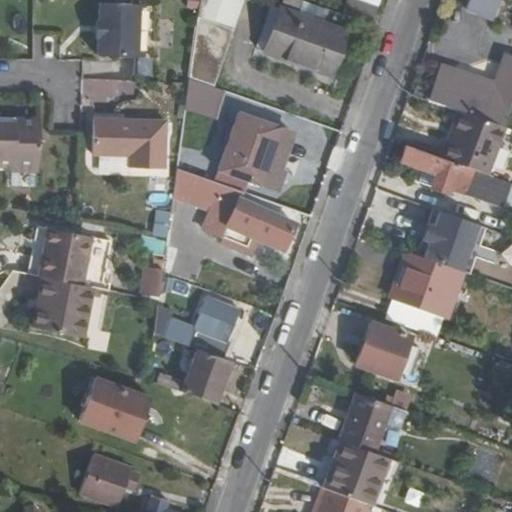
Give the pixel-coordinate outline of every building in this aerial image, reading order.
[(240,0),(198,0),(195,19),(229,30),(240,0)] [(347,0),(341,15),(369,25),(374,11),(377,0),(347,0)] [(499,0),(469,0),(467,5),(493,15),(499,0)] [(98,3),(99,21),(105,22),(104,38),(98,38),(98,56),(137,57),(139,5),(98,3)] [(253,45),(262,48),(277,8),(268,5),(253,45)] [(277,8),(262,48),(262,51),(327,75),(343,33),(277,8)] [(369,25),(379,29),(385,14),(374,11),(369,25)] [(229,30),(195,19),(188,78),(210,86),(229,30)] [(105,22),(99,21),(95,22),(95,38),(98,38),(104,38),(105,22)] [(82,80),(83,96),(120,95),(120,79),(82,80)] [(448,85),(441,105),(458,112),(465,114),(503,127),(511,103),(511,87),(492,80),(486,99),(448,85)] [(458,112),(447,142),(454,144),(465,114),(458,112)] [(441,158),(474,170),(486,174),(503,127),(465,114),(454,144),(447,142),(441,158)] [(218,172),(258,187),(279,131),(238,115),(218,172)] [(12,168),(36,168),(37,119),(0,117),(0,163),(12,164),(12,168)] [(132,166),(166,167),(167,119),(96,118),(95,154),(132,154),(132,166)] [(442,153),(446,143),(412,129),(407,139),(442,153)] [(441,158),(406,145),(400,160),(426,169),(428,168),(434,170),(428,185),(446,191),(452,174),(470,180),(474,170),(441,158)] [(224,188),(175,170),(171,192),(216,209),(219,199),(224,188)] [(507,182),(495,178),(491,190),(502,194),(507,182)] [(219,199),(216,209),(205,236),(247,252),(253,242),(284,253),(293,227),(219,199)] [(172,234),(170,209),(152,211),(155,235),(172,234)] [(422,257),(459,271),(477,223),(439,210),(434,225),(427,223),(423,236),(429,238),(422,257)] [(38,227),(28,275),(43,278),(78,285),(87,237),(38,227)] [(141,236),(140,250),(162,252),(163,238),(141,236)] [(101,289),(110,242),(87,237),(78,285),(101,289)] [(407,251),(389,299),(441,318),(459,271),(422,257),(407,251)] [(139,293),(159,295),(161,266),(141,265),(139,293)] [(78,285),(43,278),(33,328),(99,341),(108,291),(101,289),(78,285)] [(172,323),(165,338),(200,351),(222,359),(239,312),(205,299),(194,331),(172,323)] [(374,305),(372,314),(412,328),(415,320),(374,305)] [(412,328),(372,314),(354,363),(395,378),(412,328)] [(214,403),(230,362),(222,359),(200,351),(184,392),(214,403)] [(96,373),(80,415),(136,437),(152,395),(96,373)] [(161,373),(158,383),(178,390),(182,380),(161,373)] [(178,390),(158,383),(147,414),(172,422),(175,423),(177,417),(189,422),(202,426),(214,430),(220,411),(185,398),(186,395),(183,394),(184,392),(178,390)] [(344,442),(373,453),(389,405),(354,392),(337,440),(344,442)] [(175,423),(172,422),(169,431),(183,437),(189,422),(177,417),(175,423)] [(214,430),(202,426),(197,439),(212,443),(216,431),(214,430)] [(321,487),(325,487),(327,488),(344,442),(337,440),(321,487)] [(327,488),(363,501),(380,455),(373,453),(344,442),(327,488)] [(114,511),(123,490),(128,476),(129,472),(91,459),(77,499),(111,511),(114,511)] [(137,479),(128,476),(123,490),(131,494),(137,479)] [(363,511),(366,503),(363,501),(327,488),(325,487),(318,505),(324,507),(321,511),(363,511)] [(147,511),(174,511),(171,510),(174,502),(154,495),(147,511)]
